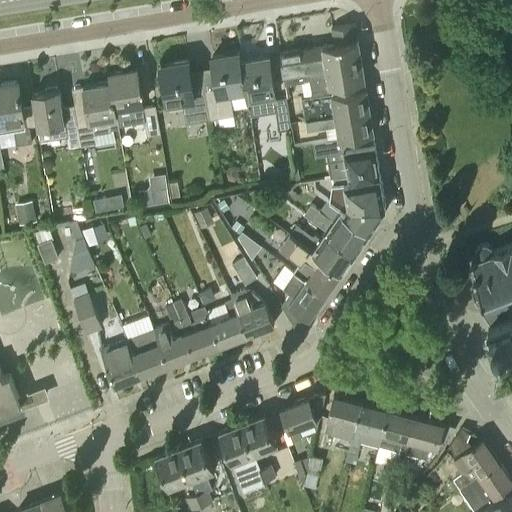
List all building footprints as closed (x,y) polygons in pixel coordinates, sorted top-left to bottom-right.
[(280,52),(285,83),(304,80),(302,68),(322,65),(361,58),(357,39),(355,24),(332,27),(335,42),(319,45),(280,52)] [(231,93),(246,91),(241,58),(240,51),(212,55),(217,87),(206,89),(211,117),(234,114),(231,93)] [(249,106),(275,101),(276,101),(276,97),(269,54),(241,58),(246,91),(249,106)] [(330,87),(329,84),(364,78),(361,58),(322,65),(302,68),(304,80),(310,79),(311,90),(330,87)] [(211,117),(206,89),(194,91),(189,59),(161,64),(167,102),(182,100),(186,121),(211,117)] [(160,133),(156,104),(144,106),(137,67),(110,72),(111,80),(118,121),(119,123),(145,120),(147,135),(160,133)] [(34,104),(22,106),(18,79),(0,82),(0,130),(15,128),(18,143),(32,141),(30,125),(37,124),(34,104)] [(112,130),(111,128),(119,127),(119,123),(118,121),(111,80),(83,84),(86,102),(74,104),(75,109),(81,145),(95,143),(93,132),(112,130)] [(313,117),(369,109),(365,86),(303,96),(307,118),(313,117)] [(70,147),(81,145),(75,109),(63,111),(60,88),(32,93),(34,104),(37,124),(40,140),(68,135),(70,147)] [(276,101),(275,101),(279,129),(292,127),(286,96),(276,97),(276,101)] [(347,136),(373,132),(369,109),(313,117),(307,118),(308,130),(337,125),(339,137),(347,136)] [(348,169),(378,164),(373,132),(347,136),(339,137),(314,141),(316,155),(328,153),(332,176),(349,173),(348,169)] [(291,160),(282,173),(282,179),(299,177),(297,159),(291,160)] [(345,211),(369,229),(385,206),(378,164),(348,169),(349,173),(349,174),(350,180),(345,181),(349,205),(345,211)] [(231,167),(226,172),(228,179),(234,181),(239,176),(238,169),(231,167)] [(107,208),(105,195),(93,198),(96,210),(107,208)] [(217,202),(223,211),(230,206),(224,198),(217,202)] [(36,220),(33,199),(16,202),(19,222),(36,220)] [(327,228),(355,249),(369,229),(345,211),(339,206),(334,217),(311,203),(305,213),(327,227),(327,228)] [(74,219),(77,218),(93,215),(92,204),(73,207),(74,219)] [(213,221),(207,206),(194,211),(200,226),(213,221)] [(232,226),(240,232),(244,225),(237,219),(232,226)] [(109,236),(104,221),(82,229),(88,244),(109,236)] [(312,247),(342,269),(355,249),(327,228),(319,238),(297,222),(290,232),(309,246),(312,247)] [(295,269),(325,293),(342,269),(312,247),(309,246),(290,232),(281,245),(300,260),(295,269)] [(87,244),(84,236),(75,239),(74,239),(77,247),(87,244)] [(45,261),(58,256),(51,238),(38,243),(45,261)] [(475,254),(475,255),(472,257),(473,260),(474,260),(477,268),(475,269),(476,273),(477,272),(482,284),(472,288),(477,302),(487,298),(491,310),(490,310),(499,335),(505,333),(506,333),(508,334),(510,333),(511,333),(511,241),(495,249),(495,248),(494,248),(493,246),(491,245),(490,244),(488,243),(486,242),(485,242),(483,242),(481,243),(479,243),(478,245),(476,246),(475,248),(475,250),(474,251),(475,253),(475,254)] [(95,263),(88,246),(74,252),(70,269),(77,271),(95,263)] [(233,262),(246,282),(257,276),(244,256),(233,262)] [(296,293),(289,302),(309,316),(325,293),(295,269),(284,286),(296,293)] [(211,300),(214,291),(211,285),(199,291),(205,302),(211,300)] [(238,309),(239,309),(248,332),(274,322),(265,299),(249,285),(231,291),(234,298),(238,309)] [(86,327),(88,330),(103,324),(89,289),(74,295),(86,327)] [(196,352),(222,342),(207,308),(205,303),(192,308),(196,319),(191,321),(182,297),(174,301),(181,318),(196,352)] [(222,342),(248,332),(239,309),(238,309),(234,298),(207,308),(222,342)] [(169,363),(196,352),(181,318),(174,301),(165,304),(177,332),(174,333),(169,320),(154,325),(156,330),(169,363)] [(143,373),(169,363),(156,330),(154,325),(128,336),(143,373)] [(116,383),(143,373),(128,336),(127,336),(101,346),(107,361),(116,383)] [(0,410),(21,402),(10,373),(4,376),(0,366),(0,410)] [(281,406),(293,437),(301,434),(298,426),(319,418),(326,391),(309,395),(281,406)] [(324,430),(352,437),(355,424),(362,400),(334,393),(324,430)] [(360,439),(379,444),(389,407),(362,400),(355,424),(352,437),(349,451),(357,453),(360,439)] [(379,444),(406,451),(410,438),(416,415),(389,407),(379,444)] [(255,453),(277,444),(265,412),(242,421),(255,453)] [(431,443),(438,445),(444,422),(416,415),(410,438),(406,451),(428,456),(431,443)] [(260,466),(255,453),(242,421),(220,430),(232,462),(238,475),(260,466)] [(471,480),(500,460),(483,436),(446,462),(461,487),(471,480)] [(179,446),(191,477),(213,468),(201,437),(179,446)] [(291,449),(297,468),(308,464),(302,445),(291,449)] [(169,485),(191,477),(179,446),(156,454),(169,485)] [(305,481),(316,484),(323,457),(311,454),(305,481)] [(479,509),(487,503),(511,486),(511,477),(500,460),(471,480),(482,495),(472,500),(479,509)] [(261,466),(266,479),(277,474),(272,462),(261,466)] [(511,511),(511,486),(487,503),(479,509),(473,511),(511,511)] [(198,491),(203,503),(213,499),(209,487),(198,491)] [(40,500),(44,511),(70,511),(62,491),(40,500)] [(192,507),(203,503),(198,491),(187,496),(192,507)] [(18,511),(44,511),(40,500),(18,508),(18,511)]
